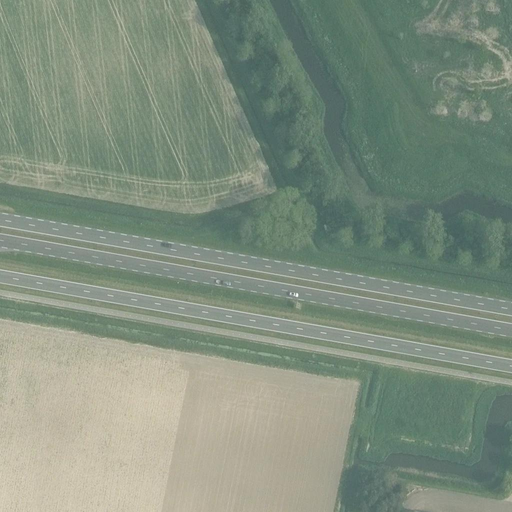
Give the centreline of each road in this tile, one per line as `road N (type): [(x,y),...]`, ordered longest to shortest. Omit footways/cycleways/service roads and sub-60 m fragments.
road 1 (primary): [(511,309),(0,220)]
road 2 (primary): [(0,240),(511,329)]
